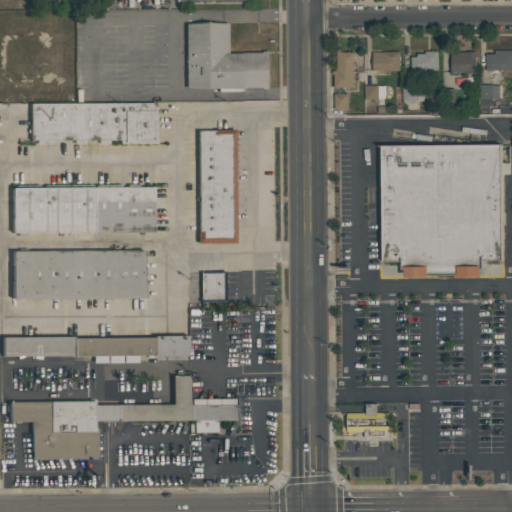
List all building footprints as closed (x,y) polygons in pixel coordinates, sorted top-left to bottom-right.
[(227,53),(263,53),(263,51),(268,51),(268,89),(263,89),(263,88),(185,88),(185,24),(227,23),(227,53)] [(333,87),(333,75),(331,75),(331,71),(333,71),(333,70),(336,70),(336,49),(340,49),(340,52),(353,52),(353,87),(333,87)] [(438,51),(438,76),(420,76),(420,72),(411,72),(411,57),(416,57),(416,54),(424,54),(424,51),(438,51)] [(511,70),(500,71),(497,71),(497,70),(485,70),(485,54),(494,54),(494,51),(511,51),(511,70)] [(400,71),(386,71),(386,73),(383,73),(383,71),(372,71),(372,52),(399,52),(400,71)] [(476,74),(466,74),(466,73),(451,73),(451,55),(456,55),(456,52),(476,52),(476,57),(476,74)] [(491,106),(479,106),(479,84),(493,84),(493,86),(499,86),(499,98),(492,98),(492,99),(491,99),(491,106)] [(365,100),(365,85),(378,85),(378,86),(385,86),(385,99),(378,99),(378,100),(365,100)] [(402,102),(402,88),(416,88),(416,89),(423,89),(423,101),(416,101),(416,102),(402,102)] [(347,94),(347,110),(334,110),(334,94),(347,94)] [(29,103),(153,102),(153,105),(156,105),(156,143),(119,143),(119,140),(109,140),(109,144),(98,144),(98,140),(84,140),(84,143),(73,143),(73,140),(53,140),(53,143),(36,143),(36,141),(29,141),(29,103)] [(197,242),(197,129),(235,129),(235,242),(197,242)] [(380,147),(503,146),(505,271),(382,272),(380,147)] [(153,186),(153,232),(11,233),(11,187),(153,186)] [(144,298),(11,299),(11,250),(144,249),(144,298)] [(200,302),(200,271),(225,271),(226,302),(200,302)] [(187,356),(2,356),(2,336),(73,336),(73,338),(154,337),(154,335),(187,335),(187,356)] [(172,404),(171,375),(189,375),(189,404),(235,404),(235,420),(217,420),(217,433),(193,433),(193,420),(94,421),(94,428),(96,428),(96,458),(31,458),(31,422),(9,422),(9,401),(94,400),(94,404),(172,404)] [(348,414),(394,414),(395,438),(349,438),(348,414)]
